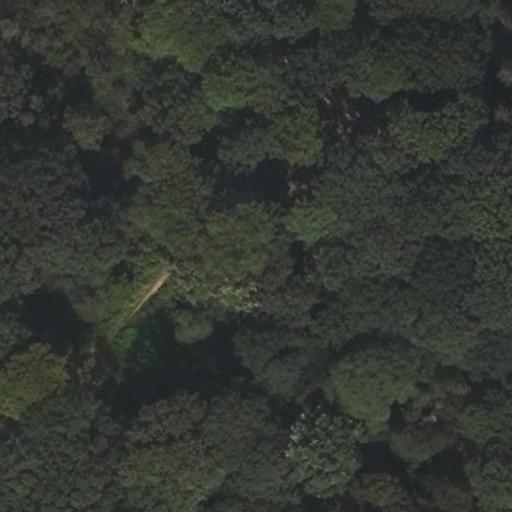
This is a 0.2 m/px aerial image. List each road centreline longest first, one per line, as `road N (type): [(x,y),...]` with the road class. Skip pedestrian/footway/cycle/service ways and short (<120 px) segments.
road 1 (track): [(0,505),(414,0)]
road 2 (track): [(340,92),(511,218)]
road 3 (track): [(340,92),(215,0)]
